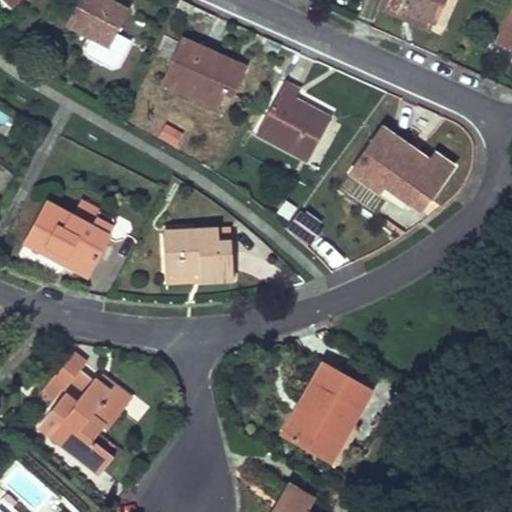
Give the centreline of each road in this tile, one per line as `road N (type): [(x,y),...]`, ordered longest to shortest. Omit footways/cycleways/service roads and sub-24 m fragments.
road 1 (residential): [(177,329),(339,292),(480,206),(511,165)]
road 2 (residential): [(227,0),(511,129)]
road 3 (residential): [(0,289),(54,311),(177,329)]
road 4 (residential): [(177,329),(207,493)]
